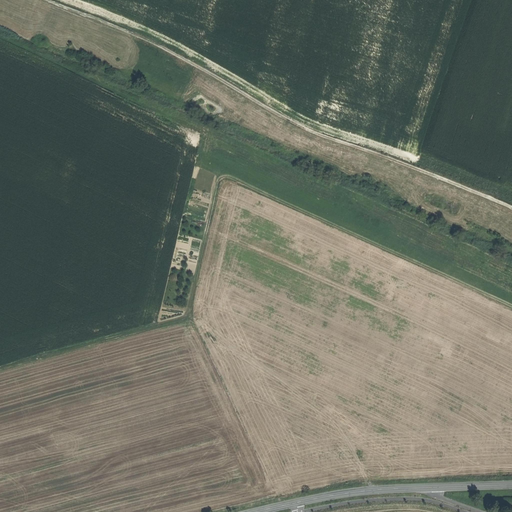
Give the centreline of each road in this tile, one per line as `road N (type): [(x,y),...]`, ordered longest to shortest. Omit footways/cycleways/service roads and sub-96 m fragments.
road 1 (track): [(0,368),(187,321),(219,172),(511,305)]
road 2 (track): [(511,208),(315,132),(144,38),(42,0)]
road 3 (secondary): [(252,511),(372,489),(511,484)]
